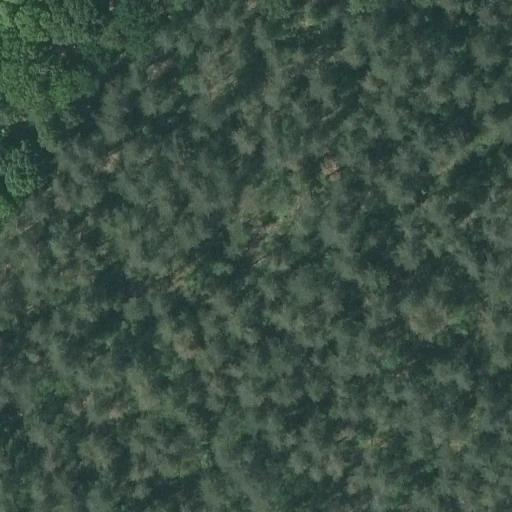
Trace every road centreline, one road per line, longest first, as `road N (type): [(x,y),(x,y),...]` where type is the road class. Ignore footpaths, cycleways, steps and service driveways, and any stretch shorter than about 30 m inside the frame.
road 1 (track): [(156,0),(0,211)]
road 2 (unclassified): [(0,108),(103,0)]
